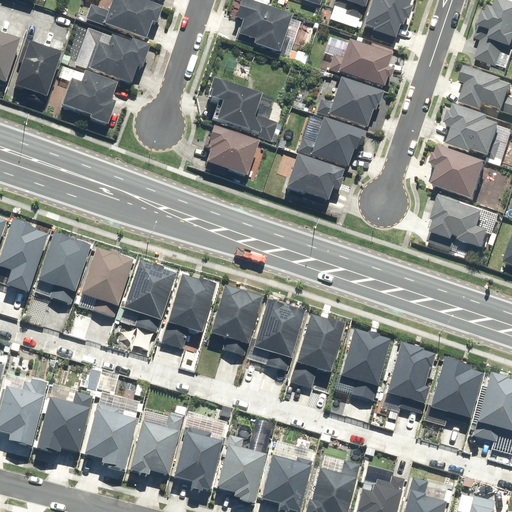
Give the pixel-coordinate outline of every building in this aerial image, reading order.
[(111,0),(108,11),(90,5),(85,23),(144,43),(149,27),(155,29),(161,10),(131,0),(111,0)] [(321,9),(323,0),(302,0),(302,3),(321,9)] [(362,22),(368,0),(334,0),(332,9),(347,13),(345,17),(362,22)] [(400,25),(407,27),(411,12),(407,11),(410,0),(370,0),(363,26),(370,28),(368,35),(393,43),(397,30),(398,30),(400,25)] [(280,59),(292,18),(236,2),(230,23),(242,27),(238,41),(252,45),(251,51),(280,59)] [(511,58),(511,7),(496,3),(494,10),(489,9),(487,15),(485,14),(475,44),(481,46),(474,64),(506,75),(511,58)] [(141,72),(148,48),(80,28),(70,62),(76,63),(73,72),(132,89),(137,71),(141,72)] [(18,43),(0,37),(0,84),(6,86),(18,43)] [(385,82),(388,83),(391,73),(386,72),(392,54),(370,47),(369,50),(346,43),(341,60),(333,57),(328,73),(383,89),(385,82)] [(58,56),(25,46),(11,92),(45,102),(58,56)] [(511,91),(511,83),(466,68),(461,85),(467,87),(460,108),(481,115),(484,108),(511,117),(511,99),(509,99),(511,91)] [(84,124),(106,130),(113,106),(110,105),(115,89),(80,79),(78,86),(68,83),(60,109),(86,117),(84,124)] [(377,112),(382,96),(336,82),(329,105),(318,102),(314,115),(364,130),(369,115),(371,116),(373,110),(377,112)] [(258,138),(250,123),(258,98),(212,85),(206,103),(217,107),(211,127),(257,141),(258,138)] [(488,122),(452,109),(445,130),(453,132),(448,147),(472,156),(473,153),(503,164),(511,137),(511,131),(488,123),(488,122)] [(361,146),(364,137),(310,120),(305,135),(301,133),(294,155),(346,170),(351,154),(353,155),(357,144),(361,146)] [(257,145),(212,132),(206,153),(208,154),(203,168),(246,181),(257,145)] [(485,167),(438,151),(433,167),(437,168),(430,190),(473,205),(485,167)] [(339,184),(341,174),(293,160),(284,191),(328,204),(331,191),(341,194),(344,185),(339,184)] [(433,225),(426,245),(451,253),(452,250),(460,253),(462,248),(468,250),(467,254),(483,260),(492,234),(480,229),(484,217),(460,209),(461,205),(439,198),(430,224),(433,225)] [(53,288),(49,300),(69,307),(88,248),(50,236),(35,282),(53,288)] [(94,303),(90,314),(113,321),(132,263),(93,250),(78,298),(94,303)] [(137,319),(134,328),(155,335),(174,276),(136,264),(120,313),(137,319)] [(159,336),(157,342),(182,350),(184,344),(187,333),(199,337),(215,290),(178,278),(159,336)] [(244,360),(261,305),(219,291),(204,339),(223,345),(221,352),(244,360)] [(285,374),(303,318),(263,305),(248,351),(266,357),(263,367),(285,374)] [(289,378),(287,383),(312,391),(317,374),(328,378),(343,331),(308,320),(289,378)] [(371,403),(390,347),(349,333),(334,380),(352,386),(349,396),(371,403)] [(430,373),(434,361),(397,349),(381,397),(398,403),(396,410),(421,419),(430,391),(421,388),(427,372),(430,373)] [(468,427),(484,377),(442,363),(425,413),(468,427)] [(511,386),(488,379),(469,437),(494,445),(496,438),(510,443),(511,435),(511,386)] [(29,452),(47,386),(31,381),(26,397),(2,391),(0,397),(0,437),(6,439),(4,445),(29,452)] [(78,454),(93,398),(75,393),(71,408),(45,401),(31,454),(55,460),(58,449),(78,454)] [(114,417),(117,409),(96,404),(82,458),(98,462),(97,468),(122,475),(135,423),(114,417)] [(164,479),(180,421),(167,417),(164,429),(140,423),(127,474),(143,479),(144,474),(164,479)] [(208,442),(210,434),(184,427),(170,480),(187,484),(185,493),(198,496),(199,493),(209,495),(222,446),(208,442)] [(231,496),(230,501),(253,507),(266,458),(239,450),(241,440),(228,437),(213,491),(231,496)] [(309,470),(311,463),(296,459),(294,465),(269,459),(258,502),(274,506),(272,511),(288,511),(300,511),(312,471),(309,470)] [(346,511),(358,468),(344,464),(340,479),(317,473),(309,505),(305,504),(303,511),(346,511)] [(421,500),(425,485),(411,481),(401,511),(441,511),(443,506),(421,500)] [(494,511),(497,505),(472,498),(467,511),(494,511)]
